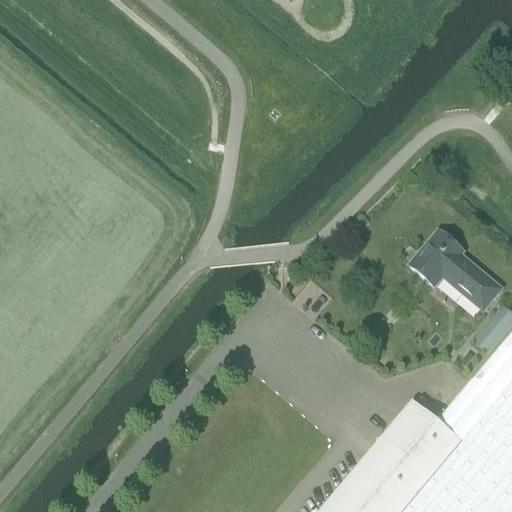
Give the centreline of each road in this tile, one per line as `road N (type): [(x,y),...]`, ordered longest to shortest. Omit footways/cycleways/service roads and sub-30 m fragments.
road 1 (unclassified): [(97,511),(250,329),(361,424)]
road 2 (unknown): [(111,0),(201,75),(215,105),(212,163),(227,165)]
